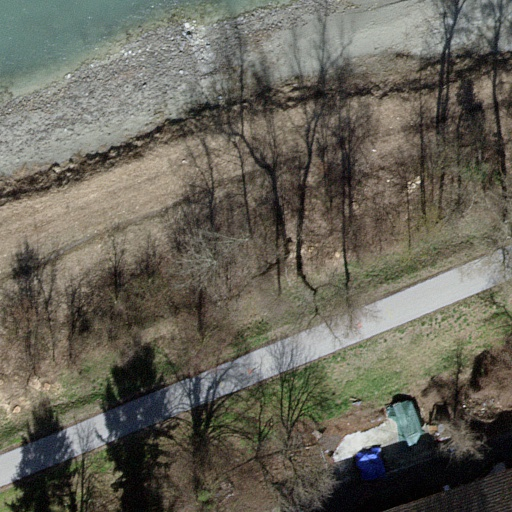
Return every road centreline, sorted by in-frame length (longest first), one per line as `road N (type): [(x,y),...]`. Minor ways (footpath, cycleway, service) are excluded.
road 1 (track): [(511,261),(0,469)]
road 2 (unknown): [(343,511),(511,450)]
